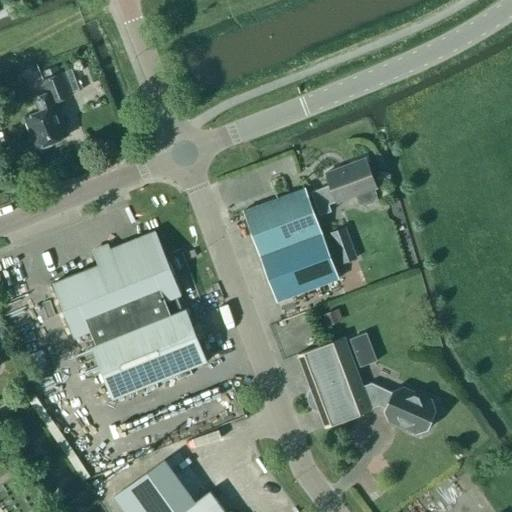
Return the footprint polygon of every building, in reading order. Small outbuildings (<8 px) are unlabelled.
[(6,8),(0,9),(0,19),(9,16),(6,8)] [(68,94),(60,73),(40,81),(45,93),(33,98),(38,112),(23,118),(29,131),(31,131),(37,148),(66,137),(57,114),(60,113),(54,99),(68,94)] [(336,202),(336,203),(356,196),(359,203),(365,206),(373,203),(376,196),(373,189),(376,188),(365,159),(325,173),(330,185),(310,193),(319,216),(331,212),(328,205),(336,202)] [(276,302),(337,280),(321,235),(304,189),(243,211),(260,257),(276,302)] [(344,227),(329,232),(340,264),(356,258),(344,227)] [(92,251),(94,256),(98,266),(52,284),(74,337),(89,331),(94,344),(90,346),(111,400),(206,362),(185,308),(181,310),(176,297),(180,295),(154,232),(110,249),(108,244),(92,251)] [(317,409),(324,428),(371,410),(370,409),(378,406),(384,408),(383,411),(386,419),(419,433),(427,430),(436,411),(433,403),(399,388),(392,391),(391,392),(371,383),(362,387),(343,337),(297,355),(311,391),(309,392),(308,396),(308,400),(310,404),(312,408),(316,410),(317,409)] [(164,461),(113,497),(123,511),(224,511),(210,491),(194,502),(164,461)]
